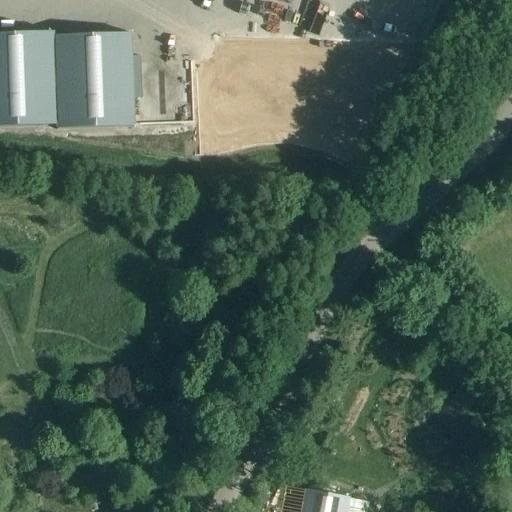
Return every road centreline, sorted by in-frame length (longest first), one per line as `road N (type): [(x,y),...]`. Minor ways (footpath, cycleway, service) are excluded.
road 1 (unclassified): [(219,511),(320,315),(361,260),(511,114)]
road 2 (unknown): [(53,4),(196,15),(335,78)]
